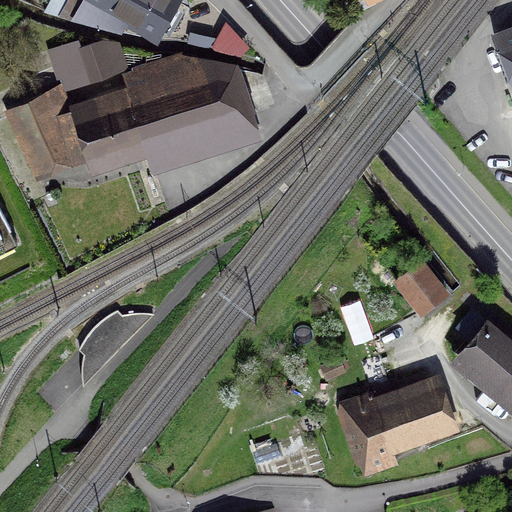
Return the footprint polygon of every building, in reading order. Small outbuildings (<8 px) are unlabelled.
[(51,0),(46,9),(98,23),(105,10),(133,26),(137,20),(157,31),(174,0),(51,0)] [(511,34),(497,40),(511,78),(511,34)] [(122,64),(115,42),(101,39),(85,45),(84,40),(68,42),(55,46),(63,74),(71,71),(72,75),(86,70),(87,74),(122,64)] [(251,113),(236,68),(183,56),(145,68),(150,85),(73,110),(87,150),(91,165),(251,113)] [(43,171),(87,150),(73,110),(55,115),(43,93),(14,107),(43,171)] [(0,251),(17,243),(0,207),(0,251)] [(421,260),(396,280),(420,311),(446,291),(421,260)] [(511,408),(511,344),(471,310),(459,324),(475,338),(460,357),(479,372),(475,378),(511,408)] [(80,346),(77,384),(145,316),(114,313),(80,346)] [(340,401),(365,472),(396,460),(391,445),(450,424),(435,382),(376,403),(372,391),(340,401)]
